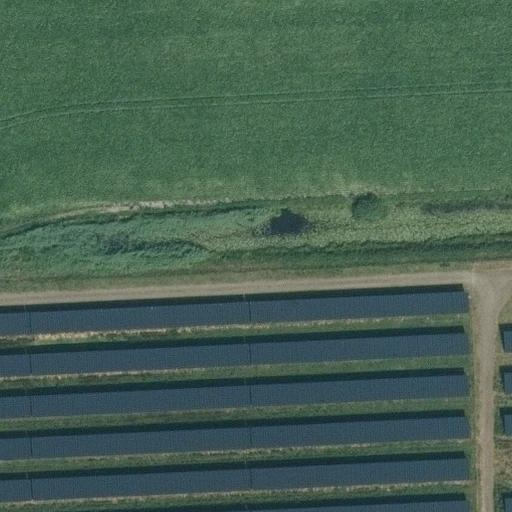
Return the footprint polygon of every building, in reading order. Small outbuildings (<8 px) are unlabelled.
[(471,312),(470,288),(268,297),(269,321),(471,312)] [(61,308),(62,329),(241,321),(241,312),(257,311),(256,299),(61,308)] [(252,363),(471,355),(470,331),(269,338),(270,357),(259,358),(258,343),(252,343),(252,363)] [(238,343),(0,352),(0,375),(238,366),(238,343)] [(0,417),(471,398),(470,374),(0,393),(0,417)] [(0,435),(0,458),(471,439),(470,416),(0,435)] [(471,457),(0,477),(0,499),(472,479),(471,457)] [(471,511),(471,499),(313,503),(313,511),(471,511)]
